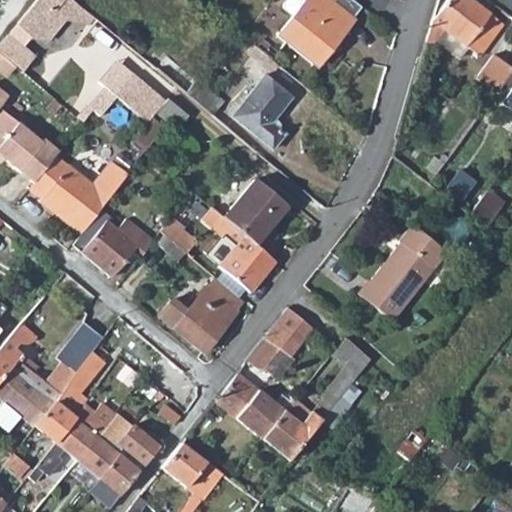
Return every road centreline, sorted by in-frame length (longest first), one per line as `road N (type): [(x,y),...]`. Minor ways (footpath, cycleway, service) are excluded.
road 1 (residential): [(421,0),(374,158),(352,201),(213,380)]
road 2 (residential): [(213,380),(0,205)]
road 3 (residential): [(213,380),(113,511)]
